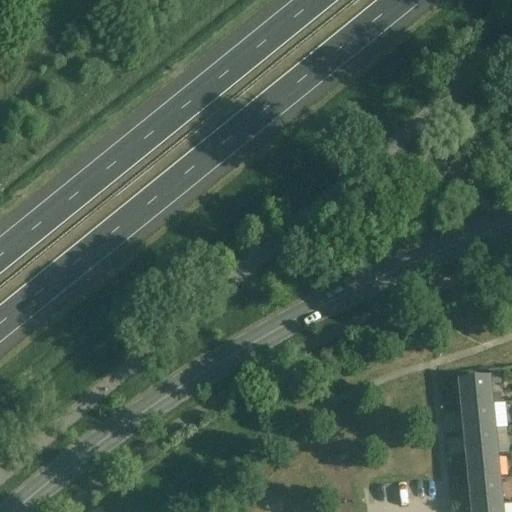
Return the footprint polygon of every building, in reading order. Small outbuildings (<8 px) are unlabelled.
[(459,385),(461,410),(492,407),(502,406),(502,405),(501,396),(491,396),(490,382),(459,385)] [(492,407),(461,410),(464,435),(495,432),(492,407)] [(497,456),(495,432),(464,435),(466,459),(497,456)] [(500,480),(497,456),(466,459),(468,484),(500,480)] [(502,505),(500,480),(468,484),(471,508),(502,505)]
